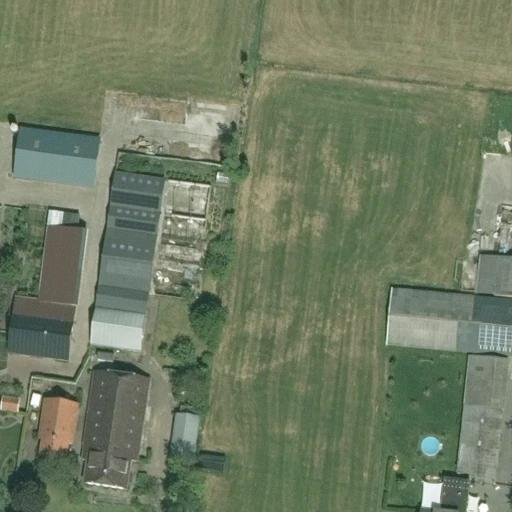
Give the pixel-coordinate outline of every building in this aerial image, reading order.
[(94,192),(101,140),(22,130),(15,181),(94,192)] [(195,303),(211,188),(127,176),(129,155),(119,154),(116,174),(92,346),(141,353),(149,296),(195,303)] [(50,213),(48,227),(78,232),(80,217),(57,214),(50,213)] [(39,303),(77,307),(86,232),(78,232),(48,227),(39,303)] [(510,358),(511,333),(511,303),(392,292),(387,347),(510,358)] [(70,363),(77,307),(39,303),(16,300),(9,356),(70,363)] [(467,511),(470,484),(494,487),(508,364),(470,359),(456,482),(445,481),(441,511),(467,511)] [(442,386),(455,388),(459,368),(445,365),(442,386)] [(138,464),(151,383),(96,374),(82,462),(88,463),(84,485),(127,492),(132,463),(138,464)] [(18,414),(20,402),(4,399),(2,412),(18,414)] [(72,447),(78,407),(45,402),(39,442),(42,442),(40,456),(67,461),(69,446),(72,447)] [(192,469),(199,420),(177,417),(170,466),(192,469)] [(216,472),(218,460),(203,458),(202,470),(216,472)]
